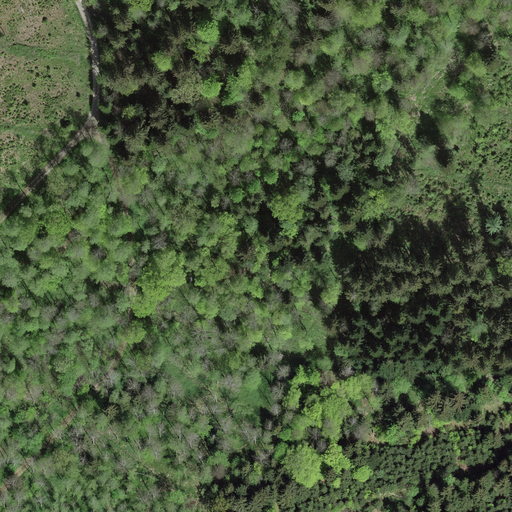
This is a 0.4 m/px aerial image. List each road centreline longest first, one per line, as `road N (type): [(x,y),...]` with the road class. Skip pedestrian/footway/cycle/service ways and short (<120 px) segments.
road 1 (track): [(0,497),(90,400),(131,335),(139,263),(112,159)]
road 2 (track): [(95,114),(0,221)]
